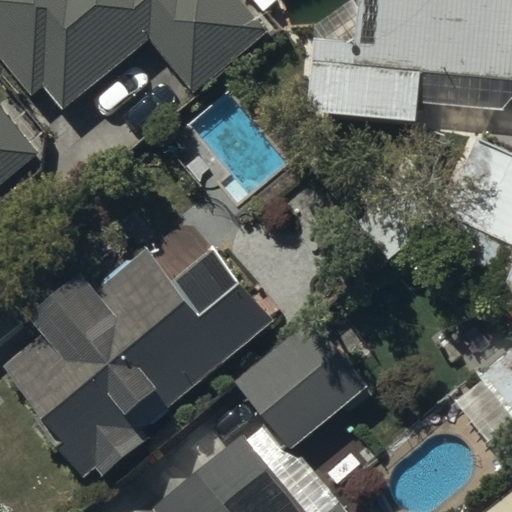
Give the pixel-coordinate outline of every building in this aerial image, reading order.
[(267,30),(243,0),(0,0),(0,54),(32,94),(44,85),(61,105),(149,35),(193,89),(267,30)] [(422,69),(511,75),(511,0),(361,0),(358,39),(313,36),(307,111),(418,120),(422,69)] [(0,178),(36,149),(0,105),(0,178)] [(511,145),(474,128),(433,218),(511,308),(511,145)] [(143,426),(274,317),(215,245),(175,278),(149,246),(99,288),(82,269),(30,312),(44,328),(3,362),(58,428),(51,434),(84,473),(96,464),(106,475),(152,437),(143,426)] [(316,315),(236,377),(291,446),(370,384),(316,315)] [(511,349),(482,375),(511,409),(511,349)] [(348,511),(300,455),(292,461),(262,426),(249,437),(243,430),(151,508),(154,511),(348,511)] [(511,511),(511,486),(480,511),(511,511)]
